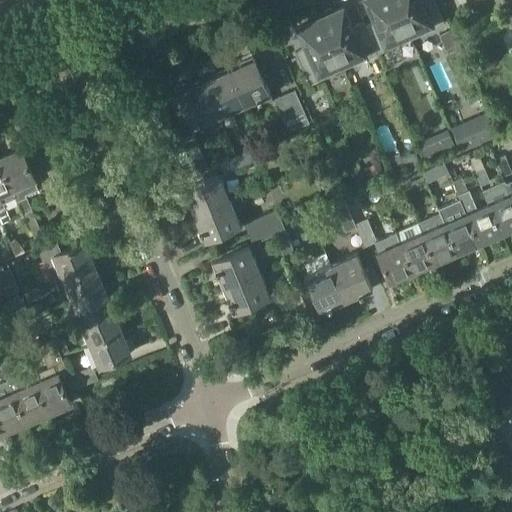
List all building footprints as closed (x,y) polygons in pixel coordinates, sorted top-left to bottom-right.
[(377,52),(389,47),(386,41),(408,31),(394,0),(366,0),(376,20),(365,25),(377,52)] [(394,0),(408,31),(411,38),(445,23),(435,0),(394,0)] [(352,25),(343,5),(333,10),(331,7),(320,12),(341,61),(343,67),(377,52),(365,25),(363,20),(352,25)] [(309,82),(321,77),(319,70),(341,61),(320,12),(307,18),(308,21),(298,25),(306,45),(295,50),(309,82)] [(440,36),(445,46),(456,42),(451,31),(440,36)] [(228,65),(246,105),(272,94),(254,54),(228,65)] [(220,116),(246,105),(228,65),(202,76),(220,116)] [(194,127),(220,116),(202,76),(176,87),(194,127)] [(284,93),(299,126),(309,122),(295,89),(284,93)] [(289,131),(299,126),(284,93),(275,97),(289,131)] [(495,133),(485,112),(452,126),(461,148),(495,133)] [(199,170),(209,166),(194,133),(184,138),(199,170)] [(412,145),(399,150),(406,167),(419,162),(412,145)] [(225,170),(257,157),(253,147),(221,160),(225,170)] [(329,152),(335,165),(348,160),(342,147),(329,152)] [(13,186),(17,196),(35,237),(43,233),(26,195),(39,190),(33,177),(34,177),(22,148),(0,157),(0,160),(11,186),(13,186)] [(511,171),(511,170),(505,154),(496,158),(503,175),(511,171)] [(11,186),(0,160),(0,215),(2,220),(11,217),(5,205),(4,202),(17,196),(13,186),(11,186)] [(379,161),(363,168),(369,180),(384,173),(379,161)] [(438,175),(433,165),(423,169),(428,180),(438,175)] [(481,185),(491,181),(485,167),(475,171),(481,185)] [(194,213),(231,198),(221,172),(183,188),(194,213)] [(468,189),(463,176),(453,180),(467,211),(481,241),(502,232),(489,202),(478,207),(470,189),(468,189)] [(409,177),(401,180),(405,188),(412,185),(409,177)] [(381,195),(394,189),(391,181),(377,186),(381,195)] [(346,229),(357,225),(343,192),(331,197),(346,229)] [(502,232),(511,227),(511,195),(511,192),(510,193),(489,202),(502,232)] [(231,198),(194,213),(205,240),(242,224),(231,198)] [(244,222),(248,232),(250,231),(272,222),(281,218),(277,209),(244,222)] [(459,251),(481,241),(467,211),(446,221),(459,251)] [(366,244),(374,241),(377,239),(368,217),(357,222),(366,244)] [(276,232),(286,255),(296,251),(282,218),(281,218),(272,222),(276,232)] [(436,261),(459,251),(446,221),(423,231),(436,261)] [(255,241),(276,232),(272,222),(250,231),(255,241)] [(419,222),(396,231),(414,271),(423,267),(425,271),(436,265),(434,261),(436,261),(423,231),(422,231),(419,222)] [(391,280),(414,271),(396,231),(377,239),(374,241),(391,280)] [(57,241),(40,248),(53,280),(56,278),(94,263),(84,240),(61,250),(57,241)] [(224,284),(261,269),(250,242),(213,258),(224,284)] [(331,262),(347,299),(373,288),(357,251),(331,262)] [(320,311),(347,299),(331,262),(305,274),(320,311)] [(66,301),(73,298),(103,285),(94,263),(56,278),(66,301)] [(261,269),(224,284),(235,311),(272,295),(261,269)] [(9,295),(20,290),(12,272),(1,276),(9,295)] [(280,302),(301,293),(297,282),(276,292),(280,302)] [(82,320),(112,307),(103,285),(73,298),(82,320)] [(30,300),(42,294),(39,286),(26,292),(30,300)] [(92,342),(121,330),(112,307),(82,320),(92,342)] [(38,322),(52,316),(48,308),(35,314),(38,322)] [(121,330),(92,342),(101,364),(130,352),(121,330)] [(54,337),(39,344),(48,367),(52,365),(56,373),(59,372),(59,373),(67,369),(61,354),(55,340),(54,337)] [(64,337),(55,340),(61,354),(70,351),(64,337)] [(14,391),(27,420),(48,411),(36,382),(32,374),(21,379),(11,357),(1,362),(9,379),(14,391)] [(48,367),(32,374),(36,382),(48,411),(71,401),(60,374),(59,373),(59,372),(56,373),(52,365),(48,367)] [(76,386),(98,377),(93,365),(71,374),(76,386)] [(0,419),(4,430),(27,420),(14,391),(9,379),(0,383),(0,419)]
